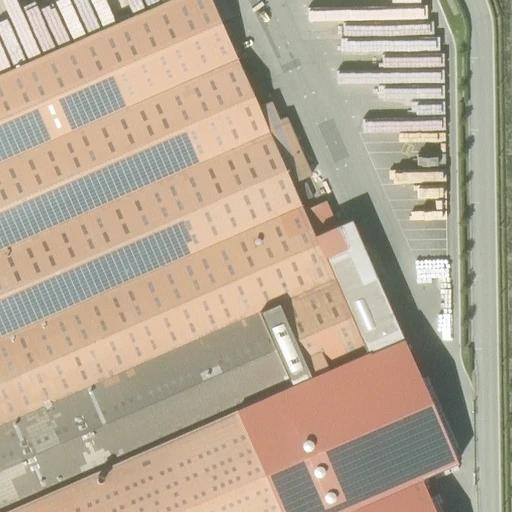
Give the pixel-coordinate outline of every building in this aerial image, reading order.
[(0,511),(434,511),(420,478),(457,462),(376,275),(361,281),(336,223),(314,233),(292,184),(311,175),(285,117),(278,120),(270,102),(259,107),(211,0),(173,0),(0,75),(0,511)] [(413,130),(412,92),(361,93),(361,131),(413,130)] [(442,92),(413,93),(413,129),(443,128),(442,92)] [(432,164),(413,165),(413,177),(433,177),(432,164)] [(428,203),(414,203),(415,284),(448,283),(446,192),(428,192),(428,203)]
